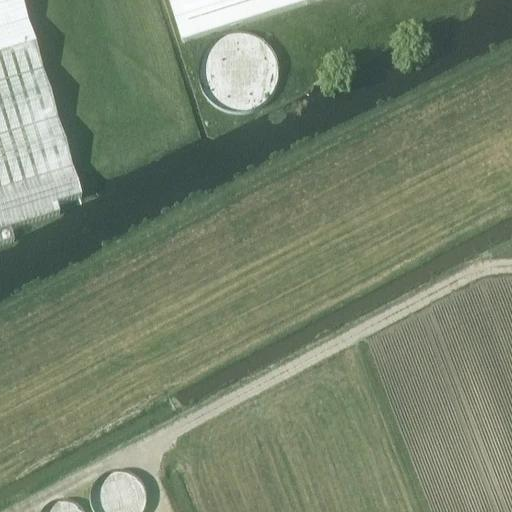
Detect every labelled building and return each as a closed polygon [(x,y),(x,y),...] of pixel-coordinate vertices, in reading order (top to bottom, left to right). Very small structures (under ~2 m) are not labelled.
[(0,0),(0,247),(14,243),(10,231),(59,216),(57,208),(80,200),(82,200),(73,172),(19,0),(0,0)] [(169,0),(183,44),(325,0),(169,0)] [(278,65),(274,55),(267,47),(258,40),(248,37),(237,36),(226,38),(217,43),(209,51),(203,60),(200,70),(200,81),(203,92),(209,101),(217,108),(226,113),(237,116),(248,115),(258,111),(267,105),(274,96),(278,87),(280,76),(278,65)] [(120,471),(111,472),(103,476),(96,482),(92,490),(90,499),(92,508),(93,511),(142,511),(145,504),(145,495),(142,486),(137,479),(129,474),(120,471)] [(65,500),(56,500),(48,504),(42,509),(40,511),(82,511),(79,508),(73,503),(65,500)]
